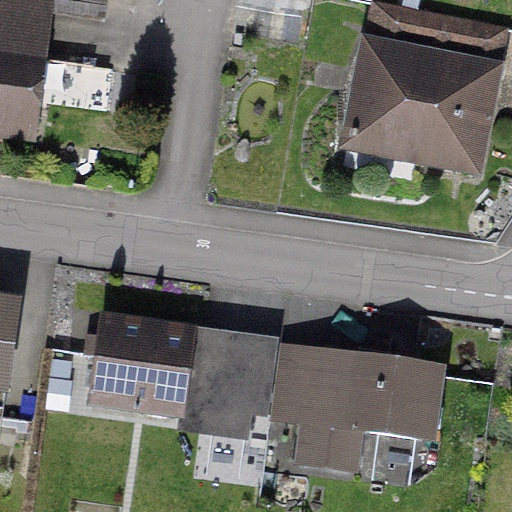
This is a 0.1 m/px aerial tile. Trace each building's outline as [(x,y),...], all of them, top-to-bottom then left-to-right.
[(0,0),(0,5),(98,21),(101,0),(0,0)] [(403,160),(472,174),(492,75),(412,59),(420,19),(371,10),(346,136),(405,148),(403,160)] [(0,130),(23,134),(34,63),(0,57),(0,130)] [(0,407),(13,311),(0,308),(0,407)] [(272,351),(99,327),(89,403),(179,415),(177,425),(244,434),(246,418),(263,420),(272,351)] [(422,444),(432,374),(316,357),(300,468),(345,474),(351,434),(422,444)]
